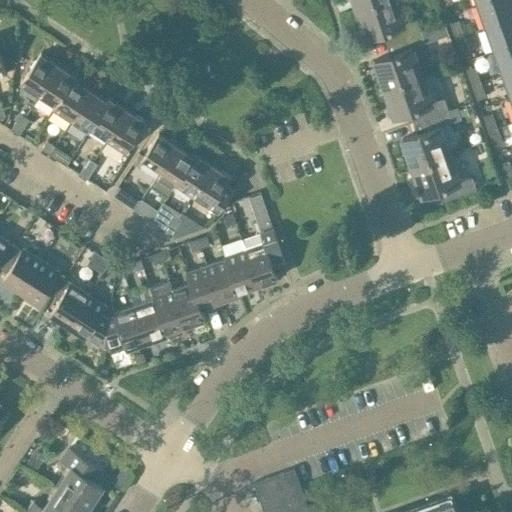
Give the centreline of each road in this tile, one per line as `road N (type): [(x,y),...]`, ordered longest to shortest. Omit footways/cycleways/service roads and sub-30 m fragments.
road 1 (residential): [(399,266),(339,82),(304,42),(246,0)]
road 2 (residential): [(169,452),(239,351),(306,306),(399,266)]
road 3 (residential): [(165,240),(0,137)]
road 4 (residential): [(169,452),(56,380)]
road 5 (residential): [(511,359),(469,242)]
